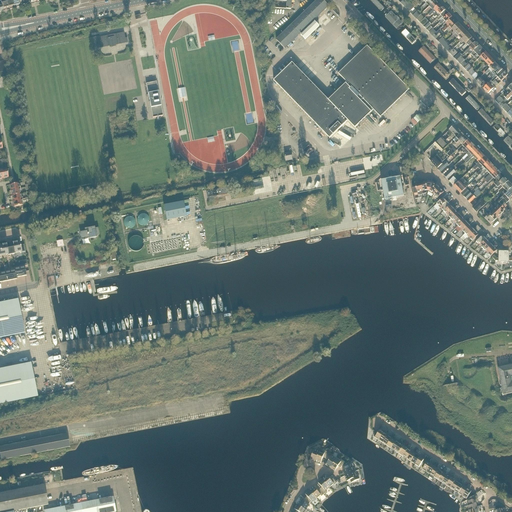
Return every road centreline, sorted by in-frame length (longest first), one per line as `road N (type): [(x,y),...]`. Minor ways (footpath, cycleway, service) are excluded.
road 1 (unclassified): [(0,440),(215,402)]
road 2 (unclassified): [(457,121),(337,0)]
road 3 (residential): [(489,99),(392,0)]
road 4 (residential): [(491,493),(376,422)]
